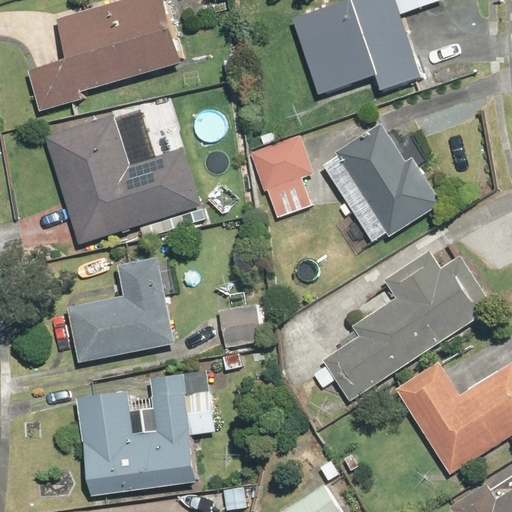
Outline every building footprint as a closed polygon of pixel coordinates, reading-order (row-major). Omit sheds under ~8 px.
[(171,0),(146,0),(63,21),(73,59),(30,70),(42,114),(87,102),(85,94),(189,68),(171,0)] [(352,0),(298,19),(324,96),(383,77),(389,94),(425,81),(403,16),(447,0),(352,0)] [(161,160),(134,168),(119,117),(51,137),(83,246),(207,210),(181,123),(153,132),(161,160)] [(411,166),(386,126),(341,154),(344,158),(331,167),(380,245),(451,200),(424,158),(411,166)] [(304,138),(257,153),(270,193),(273,192),(282,219),(326,204),(304,138)] [(445,269),(436,253),(391,280),(402,298),(355,325),(360,334),(345,342),(348,349),(329,360),(332,365),(318,373),(328,389),(340,383),(350,401),(501,312),(468,255),(445,269)] [(130,299),(73,309),(82,361),(177,346),(163,258),(124,265),(130,299)] [(272,294),(221,303),(230,351),(281,342),(272,294)] [(447,361),(401,389),(454,478),(511,443),(511,365),(466,394),(447,361)] [(135,394),(82,401),(95,499),(204,484),(197,438),(221,434),(214,372),(158,379),(161,407),(149,408),(151,432),(140,433),(135,394)] [(511,511),(511,480),(499,489),(493,478),(453,501),(459,511),(511,511)] [(347,511),(332,485),(285,511),(347,511)]
